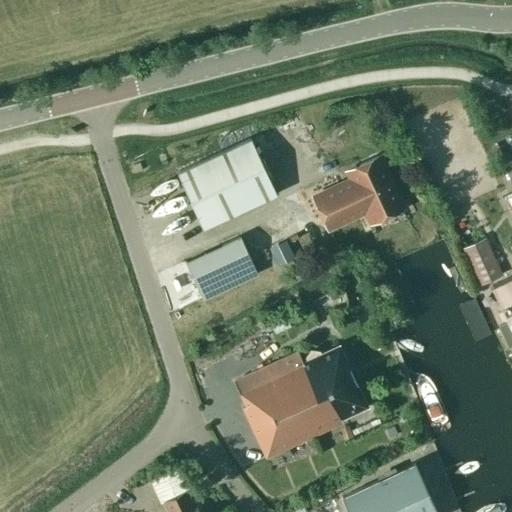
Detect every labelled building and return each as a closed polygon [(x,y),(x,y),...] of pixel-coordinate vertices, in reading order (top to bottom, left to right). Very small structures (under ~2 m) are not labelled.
[(202,227),(275,193),(250,138),(176,172),(202,227)] [(380,212),(400,203),(378,156),(358,165),(362,174),(313,196),(327,227),(376,204),(380,212)] [(239,236),(184,261),(201,298),(256,273),(239,236)] [(501,273),(484,236),(461,246),(478,284),(501,273)] [(511,275),(490,286),(502,310),(498,312),(501,320),(506,318),(511,331),(511,275)] [(340,417),(366,406),(338,344),(319,353),(318,351),(310,349),(305,356),(307,359),(302,361),(297,351),(233,380),(245,405),(241,406),(265,457),(342,421),(340,417)] [(430,446),(419,450),(438,504),(449,500),(430,446)] [(437,511),(414,462),(341,496),(348,511),(437,511)] [(168,511),(197,511),(193,502),(191,503),(185,490),(163,501),(168,511)]
